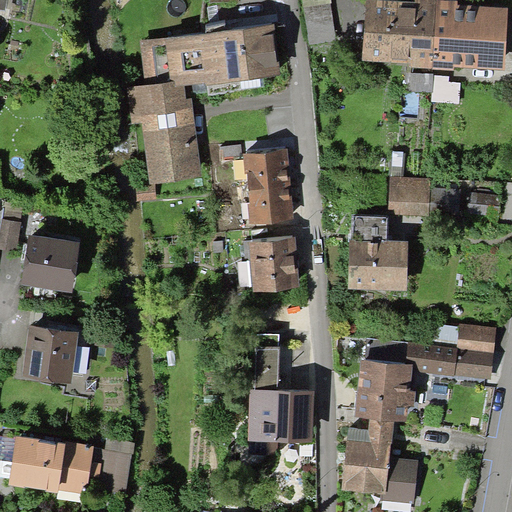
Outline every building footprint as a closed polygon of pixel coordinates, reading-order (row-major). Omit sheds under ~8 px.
[(329,0),(302,0),(310,44),(336,40),(329,0)] [(410,67),(432,68),(436,0),(415,0),(415,2),(389,0),(365,0),(362,60),(411,63),(410,67)] [(457,0),(436,0),(432,68),(453,69),(453,67),(505,70),(509,7),(458,4),(457,0)] [(140,40),(146,84),(173,81),(177,87),(185,86),(281,74),(274,23),(140,40)] [(434,73),(410,73),(409,90),(433,92),(434,75),(434,73)] [(449,76),(434,75),(433,92),(432,101),(459,103),(460,83),(449,82),(449,76)] [(187,97),(185,86),(177,87),(173,81),(146,84),(128,87),(132,124),(141,123),(149,184),(155,184),(202,178),(192,97),(187,97)] [(242,156),(241,145),(224,146),(224,157),(242,156)] [(288,148),(243,154),(245,174),(248,174),(249,190),(291,187),(288,148)] [(404,176),(405,152),(391,151),(390,176),(404,176)] [(431,187),(431,179),(404,176),(390,176),(388,214),(429,216),(431,187)] [(157,199),(155,184),(149,184),(136,186),(137,201),(157,199)] [(291,187),(249,190),(250,203),(248,204),(249,224),(294,220),(291,187)] [(461,189),(431,187),(429,216),(460,218),(461,189)] [(501,194),(469,191),(467,212),(499,215),(501,194)] [(2,218),(21,221),(24,203),(5,200),(2,218)] [(388,217),(352,216),(352,238),(350,238),(349,289),(408,290),(409,241),(387,240),(388,217)] [(2,218),(0,230),(0,247),(16,250),(21,221),(2,218)] [(80,243),(29,234),(21,285),(72,293),(80,243)] [(295,237),(249,242),(254,291),(300,287),(295,237)] [(429,344),(409,342),(407,364),(413,364),(412,371),(491,380),(497,328),(460,323),(459,327),(431,324),(429,344)] [(79,332),(28,325),(21,377),(71,384),(79,332)] [(279,348),(279,333),(253,333),(253,348),(279,348)] [(252,390),(278,391),(280,348),(279,348),(253,348),(252,390)] [(355,417),(370,418),(394,421),(406,421),(408,405),(415,406),(416,391),(410,390),(412,371),(413,364),(407,364),(361,359),(355,417)] [(252,390),(249,390),(248,440),(312,441),(314,391),(278,391),(252,390)] [(390,458),(394,421),(370,418),(369,429),(348,427),(342,490),(381,494),(381,500),(414,503),(419,461),(390,458)] [(65,443),(16,435),(15,439),(12,461),(8,484),(58,492),(58,490),(81,494),(82,486),(126,493),(132,452),(94,447),(65,442),(65,443)] [(136,441),(95,435),(94,447),(132,452),(135,453),(136,441)] [(0,459),(12,461),(15,439),(0,436),(0,459)]
